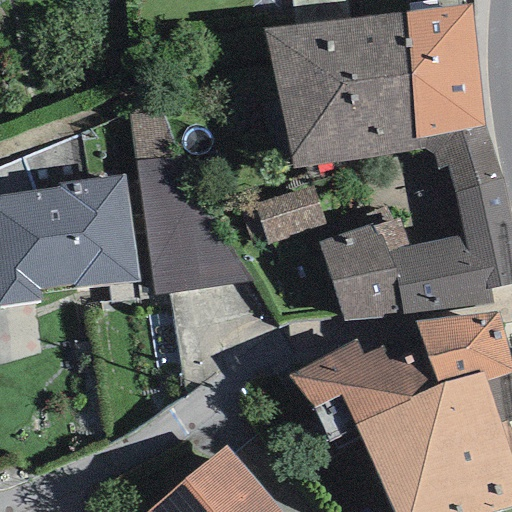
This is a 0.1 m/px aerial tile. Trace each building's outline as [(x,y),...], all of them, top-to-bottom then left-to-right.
[(470,1),(404,9),(415,136),(484,124),(470,1)] [(404,9),(333,18),(355,157),(420,148),(415,136),(404,9)] [(291,166),(355,157),(333,18),(261,26),(291,166)] [(500,171),(484,124),(415,136),(420,148),(432,152),(438,166),(447,164),(452,185),(500,171)] [(148,142),(154,268),(230,265),(225,139),(148,142)] [(452,185),(441,189),(450,232),(462,230),(466,250),(483,247),(490,291),(511,285),(511,178),(510,168),(500,171),(452,185)] [(58,186),(0,193),(0,302),(40,297),(38,287),(72,283),(72,287),(138,278),(124,174),(58,182),(58,186)] [(310,186),(255,204),(267,244),(323,226),(310,186)] [(399,215),(373,223),(377,234),(380,233),(403,312),(404,321),(414,319),(496,310),(490,291),(483,247),(466,250),(462,230),(450,232),(408,242),(399,215)] [(373,223),(316,241),(341,319),(403,312),(380,233),(377,234),(373,223)] [(499,322),(496,310),(414,319),(418,332),(423,343),(437,381),(482,369),(485,376),(501,424),(511,420),(511,357),(511,358),(499,322)] [(353,337),(287,374),(312,407),(340,393),(355,421),(437,381),(423,343),(385,356),(380,345),(362,355),(353,337)] [(485,376),(482,369),(437,381),(355,421),(395,511),(479,511),(511,503),(511,458),(501,424),(485,376)] [(282,511),(222,443),(143,511),(282,511)]
